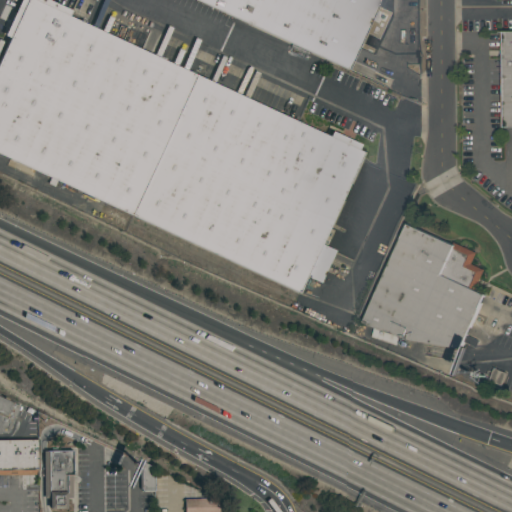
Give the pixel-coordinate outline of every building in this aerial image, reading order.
[(329,137),(332,131),(361,145),(358,150),(364,153),(322,244),(335,251),(320,283),(307,277),(299,294),(0,154),(0,59),(10,38),(4,35),(20,0),(50,0),(73,10),(70,17),(329,137)] [(381,0),(349,71),(192,0),(381,0)] [(503,31),(511,30),(511,127),(503,127),(503,31)] [(460,349),(411,341),(363,322),(408,222),(453,242),(454,241),(477,252),(472,263),(484,269),(475,289),(485,293),(460,349)] [(0,396),(14,402),(14,403),(20,406),(8,433),(1,433),(1,434),(0,434),(0,396)] [(0,440),(37,440),(38,471),(36,471),(36,475),(0,475),(0,440)] [(73,451),(73,476),(72,476),(72,498),(67,498),(67,509),(49,509),(49,498),(46,498),(44,451),(73,450),(73,451)] [(184,511),(184,499),(219,499),(219,511),(184,511)]
